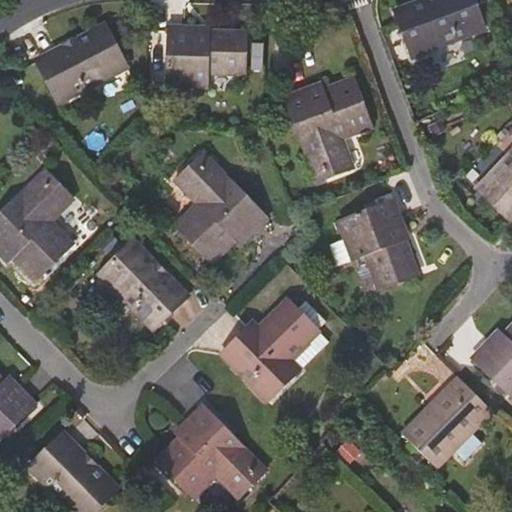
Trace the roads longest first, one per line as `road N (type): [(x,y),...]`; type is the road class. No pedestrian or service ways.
road 1 (residential): [(0,315),(105,419),(214,309)]
road 2 (residential): [(357,0),(430,194),(493,264)]
